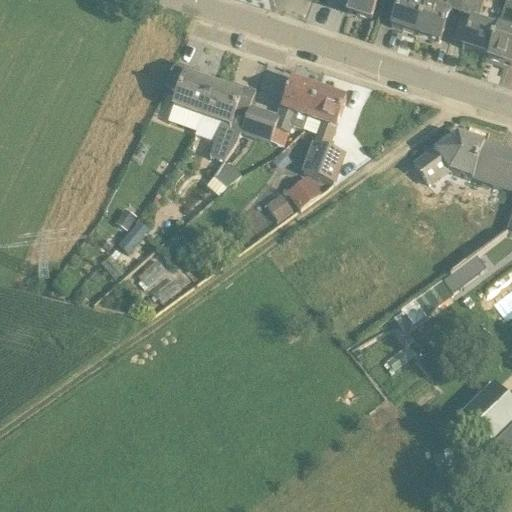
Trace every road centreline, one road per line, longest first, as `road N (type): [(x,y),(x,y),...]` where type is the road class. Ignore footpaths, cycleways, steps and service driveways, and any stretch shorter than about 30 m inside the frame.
road 1 (track): [(462,88),(435,130),(0,434)]
road 2 (tertiary): [(511,105),(182,0)]
